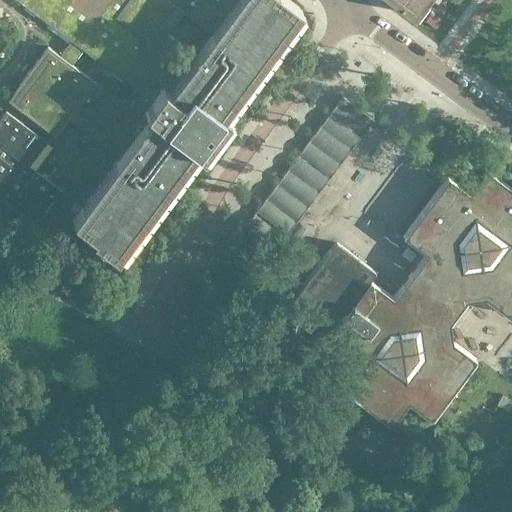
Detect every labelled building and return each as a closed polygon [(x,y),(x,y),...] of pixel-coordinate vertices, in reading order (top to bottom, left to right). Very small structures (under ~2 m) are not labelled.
[(93,236),(92,239),(116,257),(197,149),(201,152),(226,119),(222,116),(301,10),(301,9),(288,0),(16,0),(71,41),(60,56),(48,46),(8,100),(55,135),(68,118),(119,156),(72,220),(93,236)] [(397,0),(420,16),(432,0),(397,0)] [(274,250),(371,120),(372,119),(342,97),(244,228),(274,250)] [(28,166),(46,142),(33,132),(18,121),(6,111),(0,119),(0,198),(23,216),(31,206),(44,216),(63,192),(28,166)] [(426,253),(393,297),(370,280),(375,274),(375,273),(375,272),(374,271),(337,243),(336,243),(335,243),(334,244),(333,243),(285,309),(285,310),(285,311),(285,312),(285,313),(322,340),(323,341),(324,341),(325,340),(326,339),(349,356),(331,380),(391,424),(408,401),(431,419),(476,359),(452,341),(450,321),(465,301),(485,297),(509,315),(511,310),(511,188),(488,170),(470,193),(447,176),(402,236),(426,253)] [(64,219),(76,203),(77,202),(64,192),(51,210),(64,219)]
